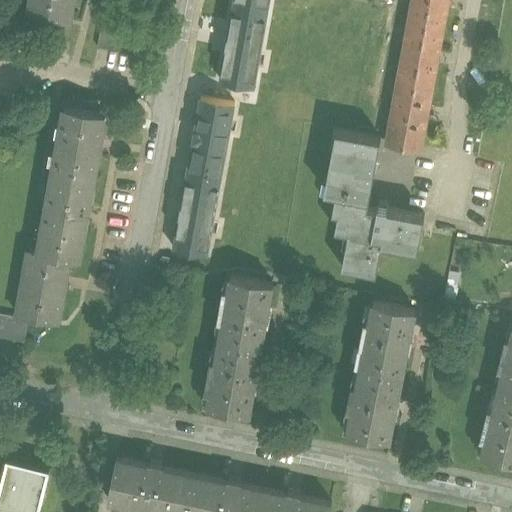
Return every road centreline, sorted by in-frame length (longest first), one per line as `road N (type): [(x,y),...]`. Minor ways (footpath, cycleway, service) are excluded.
road 1 (residential): [(108,410),(183,0)]
road 2 (residential): [(511,500),(108,410)]
